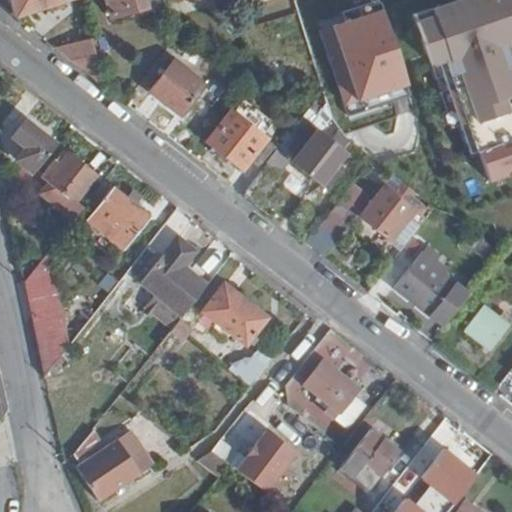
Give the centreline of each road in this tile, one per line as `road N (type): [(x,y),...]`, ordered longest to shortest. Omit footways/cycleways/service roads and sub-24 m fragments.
road 1 (residential): [(511,439),(0,40)]
road 2 (residential): [(39,449),(0,286)]
